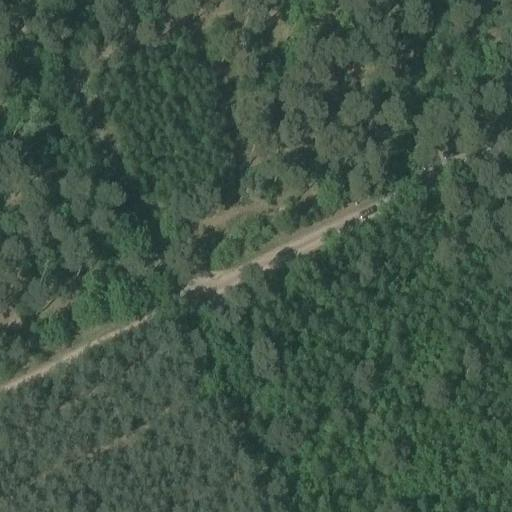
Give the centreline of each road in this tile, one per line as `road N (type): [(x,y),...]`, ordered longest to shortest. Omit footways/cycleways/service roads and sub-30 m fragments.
road 1 (track): [(0,399),(511,140)]
road 2 (track): [(32,0),(280,511)]
